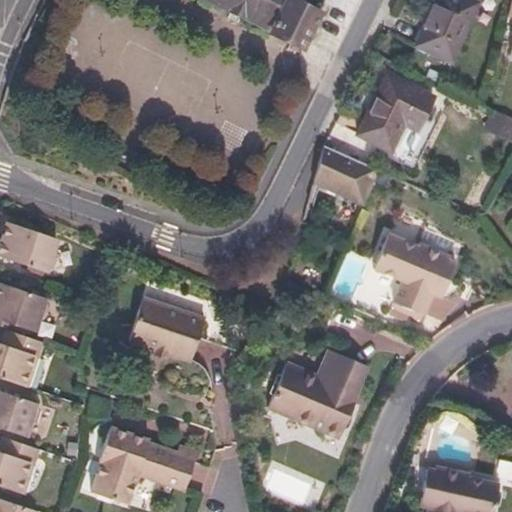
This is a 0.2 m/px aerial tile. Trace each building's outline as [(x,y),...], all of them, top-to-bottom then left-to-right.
[(211,0),(271,29),(270,32),(303,48),(320,13),(294,0),(211,0)] [(476,2),(470,0),(434,0),(414,46),(449,62),(476,2)] [(433,98),(385,74),(357,137),(390,152),(402,124),(417,131),(433,98)] [(374,169),(322,147),(311,186),(358,206),(374,169)] [(29,224),(19,220),(17,225),(28,229),(29,224)] [(0,236),(0,255),(46,271),(50,259),(54,260),(57,258),(61,246),(57,239),(28,229),(17,225),(5,221),(0,236)] [(386,234),(373,268),(402,280),(391,308),(420,321),(432,292),(435,293),(441,278),(449,282),(457,262),(448,259),(450,255),(446,254),(452,240),(423,228),(416,246),(386,234)] [(449,282),(441,278),(435,293),(443,296),(449,282)] [(0,316),(9,320),(35,329),(39,319),(47,317),(50,307),(49,302),(44,301),(45,298),(0,283),(0,316)] [(199,321),(138,302),(124,345),(150,353),(164,358),(185,364),(199,321)] [(9,320),(0,316),(0,322),(7,325),(9,320)] [(16,332),(8,329),(3,343),(11,346),(16,332)] [(3,343),(0,342),(0,378),(30,388),(45,342),(16,332),(11,346),(3,343)] [(314,374),(284,362),(266,407),(336,434),(354,390),(349,388),(360,361),(324,347),(314,374)] [(164,358),(150,353),(148,360),(162,364),(164,358)] [(0,425),(27,435),(31,424),(34,425),(38,424),(42,411),(39,406),(37,405),(37,403),(0,390),(0,425)] [(111,428),(99,462),(102,463),(92,494),(127,506),(137,475),(186,491),(196,459),(148,443),(149,440),(111,428)] [(10,438),(2,436),(0,440),(0,449),(6,452),(10,438)] [(0,449),(0,483),(24,492),(39,448),(10,438),(6,452),(0,449)] [(419,486),(428,488),(424,505),(427,505),(425,511),(490,511),(497,484),(466,477),(466,473),(432,465),(431,469),(424,467),(419,486)] [(428,488),(419,486),(415,502),(424,505),(428,488)] [(0,511),(41,511),(0,497),(0,511)]
